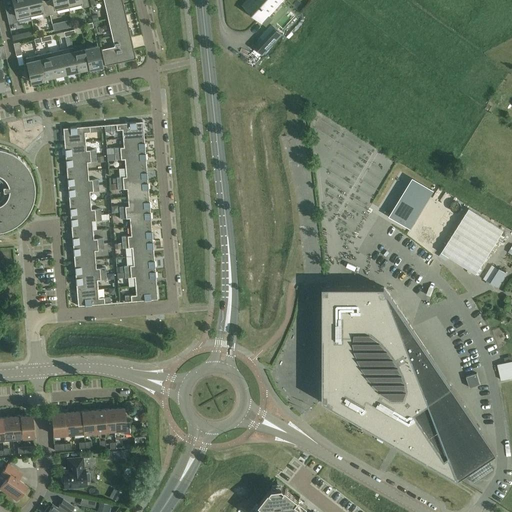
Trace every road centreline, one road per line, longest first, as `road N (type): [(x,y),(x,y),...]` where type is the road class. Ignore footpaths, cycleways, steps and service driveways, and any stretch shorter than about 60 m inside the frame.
road 1 (residential): [(37,370),(32,316),(173,305),(152,71)]
road 2 (secondary): [(221,368),(230,270),(200,0)]
road 3 (residential): [(241,410),(425,511)]
road 4 (residential): [(0,105),(152,71)]
road 5 (tertiary): [(185,390),(88,366),(37,370)]
